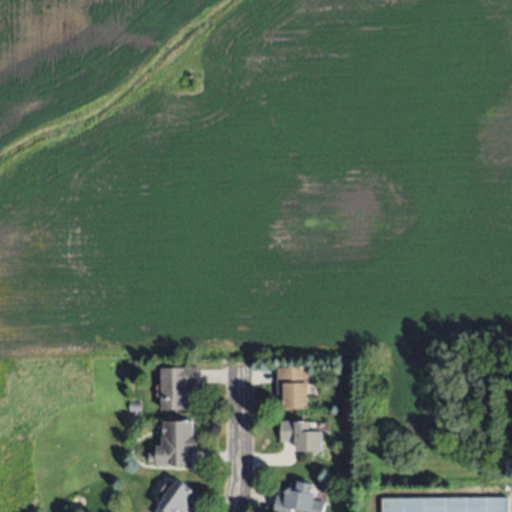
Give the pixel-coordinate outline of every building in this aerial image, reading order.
[(274,367),(308,368),(308,405),(274,405),(274,367)] [(158,411),(158,369),(196,370),(196,391),(187,391),(186,412),(158,411)] [(166,445),(166,420),(194,420),(194,432),(198,432),(198,450),(193,450),(194,465),(175,465),(175,463),(159,463),(159,444),(166,445)] [(277,424),(309,423),(309,436),(320,435),(320,458),(295,458),(294,444),(278,444),(277,424)] [(166,474),(193,495),(179,511),(142,511),(139,509),(166,474)] [(273,511),(275,494),(288,495),(289,482),(312,483),(312,490),(324,492),(322,511),(273,511)]
